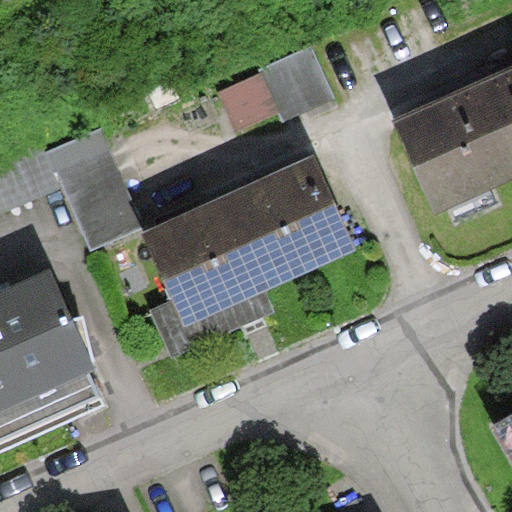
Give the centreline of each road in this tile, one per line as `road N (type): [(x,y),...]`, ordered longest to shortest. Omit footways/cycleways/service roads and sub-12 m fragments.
road 1 (residential): [(3,511),(342,358)]
road 2 (residential): [(342,358),(511,276)]
road 3 (residential): [(428,511),(342,358)]
